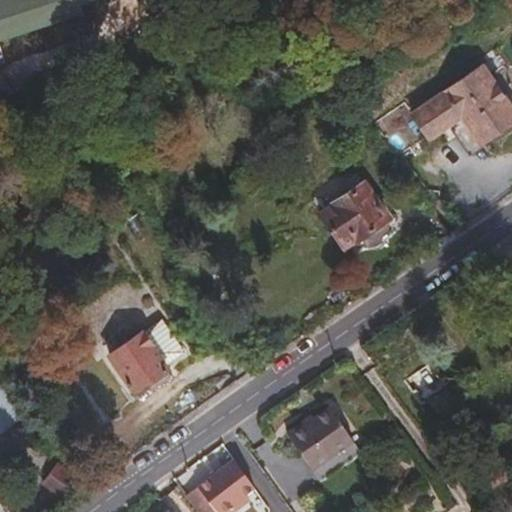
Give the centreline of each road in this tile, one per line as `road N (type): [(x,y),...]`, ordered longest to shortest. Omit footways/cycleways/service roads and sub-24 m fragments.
road 1 (residential): [(92,511),(511,216)]
road 2 (unclassified): [(252,0),(129,76),(24,106),(0,98)]
